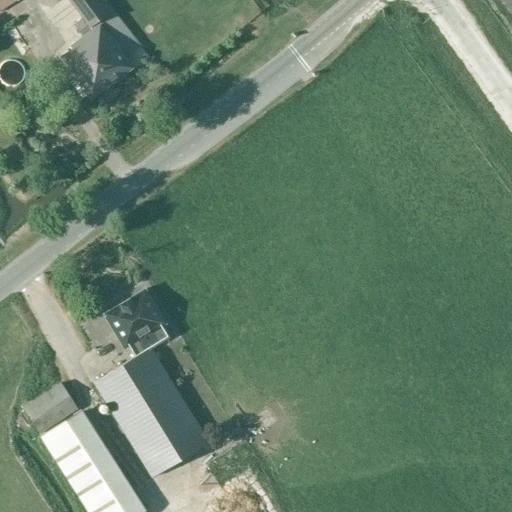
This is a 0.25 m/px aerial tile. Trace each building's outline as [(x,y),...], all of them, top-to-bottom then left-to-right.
[(0,0),(0,11),(17,0),(0,0)] [(112,11),(103,0),(70,0),(69,1),(82,18),(73,25),(82,38),(69,47),(71,49),(60,59),(58,61),(90,102),(132,70),(123,58),(138,46),(112,11)] [(144,289),(143,290),(129,299),(128,299),(118,304),(119,305),(104,314),(103,315),(103,316),(104,316),(124,349),(134,343),(140,353),(167,337),(161,326),(165,324),(145,291),(144,289)] [(140,353),(93,383),(152,478),(209,443),(150,347),(140,353)] [(0,407),(52,387),(40,358),(0,373),(0,407)] [(38,436),(78,409),(61,384),(21,411),(38,436)] [(138,511),(74,415),(40,437),(90,511),(138,511)]
